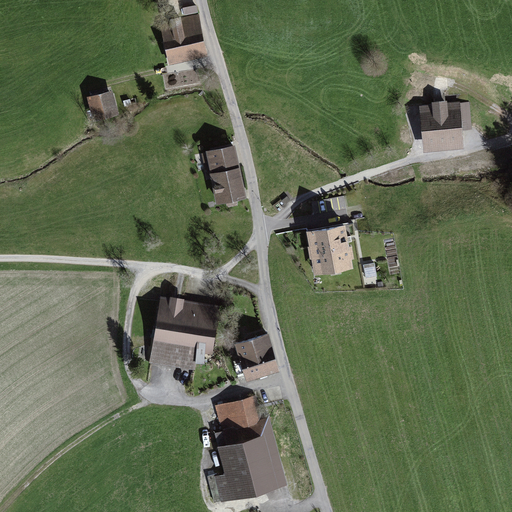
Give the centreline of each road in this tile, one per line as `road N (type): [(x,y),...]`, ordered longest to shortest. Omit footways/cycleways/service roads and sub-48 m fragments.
road 1 (unclassified): [(200,0),(248,159),(264,257),(332,511)]
road 2 (track): [(274,225),(305,197),(412,158),(511,137)]
road 3 (track): [(0,260),(217,275)]
